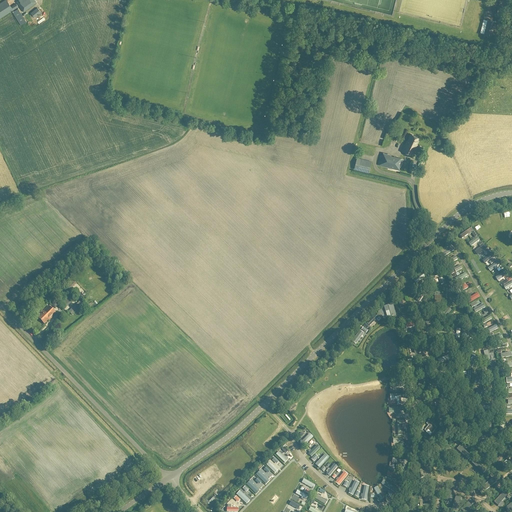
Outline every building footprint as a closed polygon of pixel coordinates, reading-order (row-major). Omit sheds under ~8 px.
[(0,18),(18,7),(16,4),(11,7),(5,0),(0,3),(0,18)] [(23,12),(36,3),(34,0),(18,0),(19,0),(16,2),(23,12)] [(34,18),(41,13),(37,8),(31,13),(34,18)] [(12,12),(21,26),(26,22),(18,9),(12,12)] [(491,36),(494,25),(495,22),(487,20),(484,35),(491,36)] [(415,150),(416,147),(417,145),(420,138),(410,134),(407,141),(406,141),(402,151),(413,156),(415,150)] [(400,171),(402,159),(391,156),(390,158),(380,156),(378,166),(400,171)] [(354,170),(358,170),(369,173),(371,162),(361,159),(357,158),(354,170)] [(470,243),(473,246),(479,241),(477,238),(470,243)] [(487,263),(493,258),(490,255),(484,260),(487,263)] [(497,262),(490,267),(493,271),(500,266),(497,262)] [(437,271),(426,274),(430,286),(435,284),(434,281),(435,281),(434,277),(438,276),(437,271)] [(505,271),(496,276),(498,280),(500,279),(501,281),(509,277),(505,271)] [(470,304),(481,298),(478,293),(467,299),(470,304)] [(445,296),(434,296),(435,304),(446,304),(445,296)] [(396,315),(393,304),(384,306),(385,312),(390,311),(391,316),(396,315)] [(477,313),(486,309),(484,305),(475,309),(477,313)] [(51,319),(56,313),(48,306),(43,311),(42,310),(36,317),(44,324),(50,318),(51,319)] [(370,326),(380,318),(378,315),(367,323),(370,326)] [(482,321),(485,325),(493,320),(490,316),(482,321)] [(406,325),(408,330),(418,328),(417,322),(406,325)] [(495,335),(491,336),(493,343),(504,340),(502,335),(495,337),(495,335)] [(424,344),(413,346),(415,354),(425,351),(424,344)] [(401,395),(390,395),(390,400),(396,400),(397,405),(401,405),(401,395)] [(399,408),(388,409),(389,414),(395,413),(395,418),(400,418),(399,408)] [(437,428),(429,421),(426,424),(428,426),(424,431),(426,432),(428,430),(432,434),(437,428)] [(301,442),(306,447),(314,438),(310,434),(301,442)] [(403,439),(393,439),(393,444),(399,444),(399,449),(404,449),(403,439)] [(309,453),(312,457),(322,450),(319,445),(309,453)] [(460,446),(456,450),(469,458),(468,459),(471,456),(460,446)] [(286,465),(295,457),(289,450),(286,453),(282,449),(276,454),(286,465)] [(326,455),(316,465),(320,469),(330,459),(326,455)] [(402,460),(392,458),(391,463),(396,464),(395,471),(400,471),(402,460)] [(475,459),(472,463),(473,462),(482,473),(486,470),(475,459)] [(271,461),(268,463),(275,474),(279,471),(271,461)] [(327,474),(331,477),(340,468),(336,465),(327,474)] [(267,486),(276,477),(265,466),(256,475),(267,486)] [(431,475),(429,468),(420,470),(422,478),(431,475)] [(336,482),(340,485),(349,476),(346,472),(336,482)] [(397,488),(383,478),(378,486),(386,500),(389,498),(393,496),(395,493),(397,490),(397,488)] [(493,478),(484,486),(487,490),(496,482),(493,478)] [(314,490),(317,486),(306,479),(303,484),(314,490)] [(349,494),(355,497),(361,484),(355,481),(349,494)] [(448,488),(444,501),(449,502),(449,501),(451,502),(453,495),(450,495),(452,489),(448,488)] [(318,494),(316,499),(325,504),(330,496),(320,490),(318,494)] [(246,505),(250,502),(240,491),(236,495),(246,505)] [(298,491),(296,494),(307,501),(309,497),(307,496),(307,497),(298,491)] [(422,505),(430,504),(429,499),(427,499),(426,497),(419,498),(419,500),(422,500),(422,505)]
